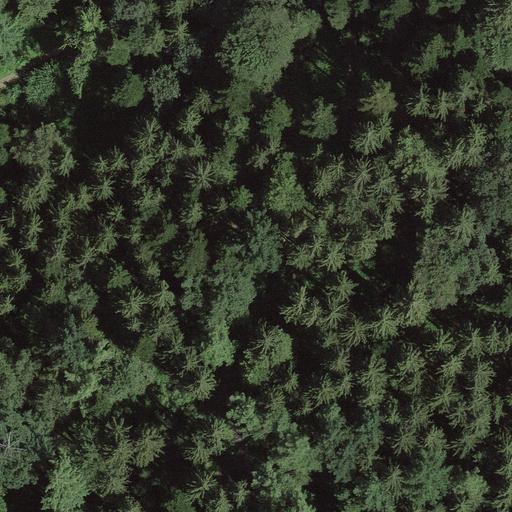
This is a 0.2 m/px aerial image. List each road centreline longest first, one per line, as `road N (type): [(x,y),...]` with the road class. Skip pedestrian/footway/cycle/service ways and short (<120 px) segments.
road 1 (track): [(220,0),(252,39),(261,85),(233,343),(272,511)]
road 2 (track): [(164,0),(0,93)]
